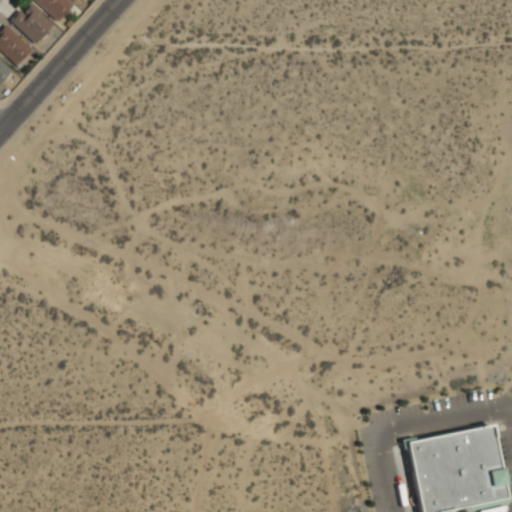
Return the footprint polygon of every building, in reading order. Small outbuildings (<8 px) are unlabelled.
[(70,4),(66,0),(32,0),(55,21),(70,4)] [(9,21),(33,43),(51,24),(27,1),(9,21)] [(0,28),(0,51),(14,65),(29,48),(4,25),(0,28)] [(0,79),(9,70),(0,61),(0,79)] [(416,511),(430,511),(463,505),(501,497),(498,483),(485,486),(482,470),(494,468),(487,436),(485,426),(411,441),(402,443),(416,511)] [(487,436),(493,435),(506,502),(464,510),(463,505),(501,497),(498,483),(501,483),(498,467),(494,468),(487,436)] [(485,486),(482,470),(494,468),(498,467),(501,483),(498,483),(485,486)]
